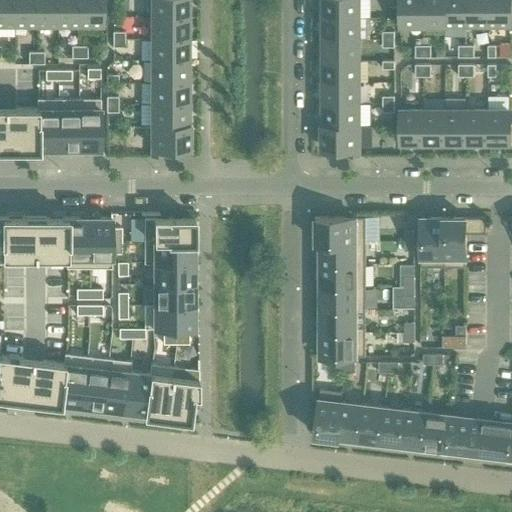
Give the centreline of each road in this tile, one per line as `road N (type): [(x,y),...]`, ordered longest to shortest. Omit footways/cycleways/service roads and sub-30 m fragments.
road 1 (residential): [(287,184),(0,185)]
road 2 (residential): [(287,184),(511,186)]
road 3 (residential): [(287,184),(287,0)]
